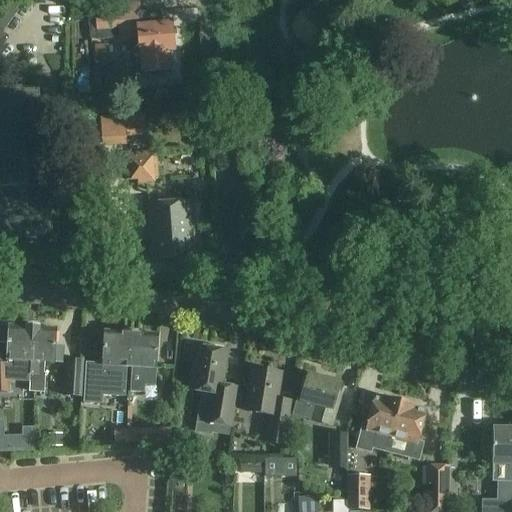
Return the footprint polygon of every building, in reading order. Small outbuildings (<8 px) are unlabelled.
[(0,28),(4,31),(26,0),(8,0),(0,11),(0,28)] [(103,0),(105,13),(138,11),(137,0),(103,0)] [(296,35),(300,41),(311,49),(331,21),(318,13),(311,12),(305,13),(299,16),(295,22),(294,29),(296,35)] [(171,23),(138,26),(137,13),(97,16),(98,28),(118,27),(119,41),(125,40),(127,61),(126,61),(127,77),(143,76),(143,71),(168,69),(167,54),(171,50),(173,50),(171,23)] [(0,235),(51,235),(50,180),(28,180),(27,123),(39,123),(38,90),(0,90),(0,235)] [(145,136),(144,116),(100,119),(102,148),(126,146),(125,138),(145,136)] [(157,179),(156,152),(124,154),(125,182),(137,181),(137,188),(149,188),(149,184),(155,184),(154,179),(157,179)] [(178,153),(164,153),(165,167),(179,166),(178,153)] [(146,204),(150,261),(194,258),(190,201),(146,204)] [(6,360),(18,361),(17,375),(28,375),(32,328),(8,326),(8,327),(1,326),(1,343),(7,344),(6,360)] [(56,329),(32,328),(28,375),(27,391),(43,392),(44,374),(43,374),(43,362),(62,364),(63,347),(55,346),(56,329)] [(105,331),(103,360),(103,365),(85,363),(83,403),(101,405),(101,397),(124,398),(127,362),(130,362),(132,333),(105,331)] [(158,334),(132,333),(130,362),(128,393),(144,393),(144,387),(155,387),(155,363),(157,363),(158,334)] [(236,389),(221,386),(227,352),(198,347),(195,363),(193,363),(188,390),(201,392),(199,404),(208,406),(205,423),(230,427),(236,389)] [(66,363),(65,395),(81,396),(81,364),(66,363)] [(289,404),(276,402),(280,374),(251,370),(245,412),(270,416),(266,443),(282,446),(289,404)] [(342,395),(338,393),(340,385),(307,375),(299,401),(313,406),(309,419),(333,426),(342,395)] [(372,450),(387,454),(400,402),(383,398),(382,400),(374,397),(366,429),(361,427),(355,451),(371,454),(372,450)] [(418,407),(400,402),(387,454),(417,462),(421,446),(418,446),(426,411),(418,409),(418,407)] [(511,483),(511,429),(494,429),(494,431),(483,431),(482,449),(493,449),(492,483),(498,483),(511,483)] [(145,430),(126,431),(125,443),(146,443),(145,430)] [(114,443),(125,443),(126,431),(113,431),(114,443)] [(47,435),(47,447),(61,447),(61,435),(47,435)] [(347,469),(347,435),(330,435),(330,469),(347,469)] [(33,452),(33,437),(20,437),(20,452),(28,452),(33,452)] [(449,511),(450,467),(426,467),(425,486),(432,486),(432,493),(423,493),(422,511),(449,511)] [(166,472),(165,510),(182,510),(183,473),(166,472)] [(350,508),(370,508),(371,476),(351,476),(350,508)] [(511,511),(511,502),(497,502),(490,502),(489,511),(511,511)]
